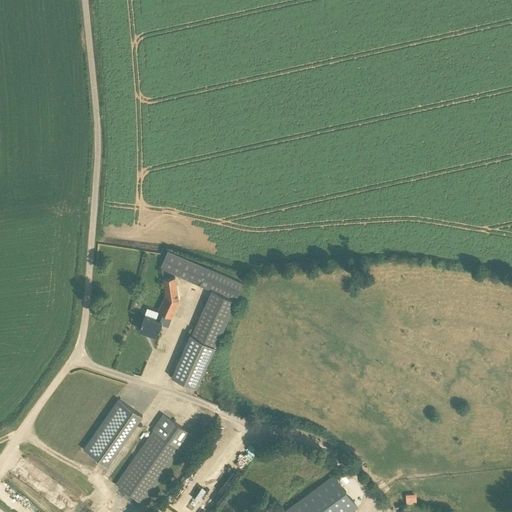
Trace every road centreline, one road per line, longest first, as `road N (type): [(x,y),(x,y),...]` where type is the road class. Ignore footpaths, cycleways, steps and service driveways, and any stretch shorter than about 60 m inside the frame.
road 1 (unclassified): [(75,356),(89,307),(98,152),(85,0)]
road 2 (unclassified): [(75,356),(322,443),(359,482)]
road 3 (track): [(0,464),(75,356)]
